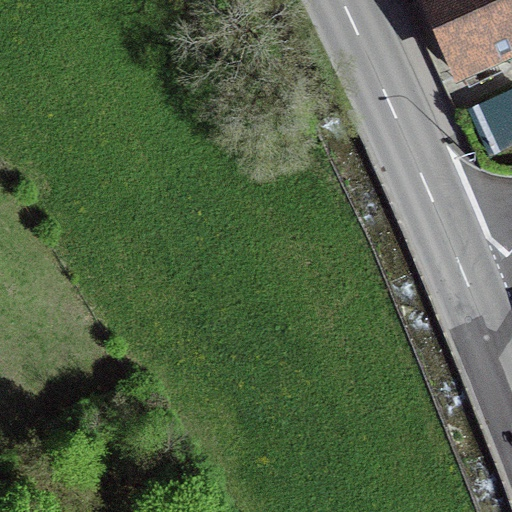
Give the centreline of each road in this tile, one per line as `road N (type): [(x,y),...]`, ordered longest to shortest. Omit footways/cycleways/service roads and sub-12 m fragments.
road 1 (secondary): [(468,283),(341,0)]
road 2 (secondary): [(511,400),(468,283)]
